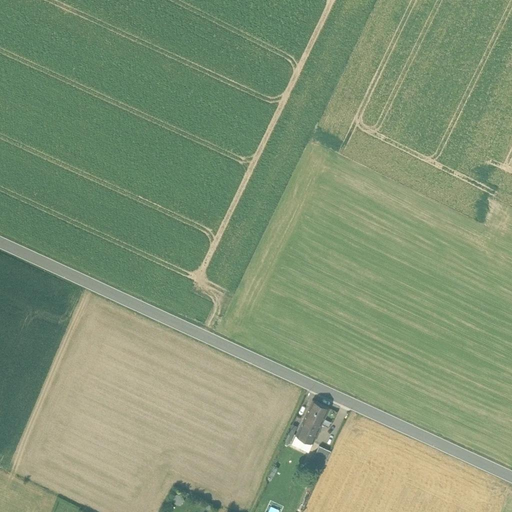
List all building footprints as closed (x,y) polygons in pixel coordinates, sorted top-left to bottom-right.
[(314,400),(298,435),(312,442),(328,407),(314,400)] [(293,424),(285,441),(290,443),(298,426),(293,424)] [(319,444),(312,460),(323,465),(324,466),(331,450),(319,444)] [(323,465),(312,460),(308,470),(319,475),(323,465)] [(298,488),(286,511),(298,511),(308,493),(298,488)]
